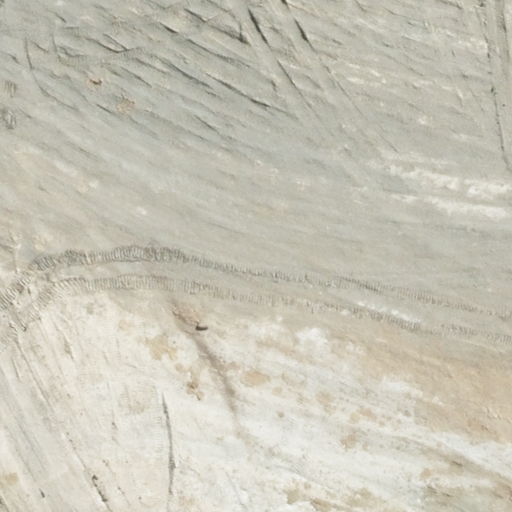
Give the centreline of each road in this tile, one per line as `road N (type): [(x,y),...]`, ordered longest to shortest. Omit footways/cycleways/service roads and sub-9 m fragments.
road 1 (unknown): [(256,264),(138,0)]
road 2 (residential): [(360,511),(256,264)]
